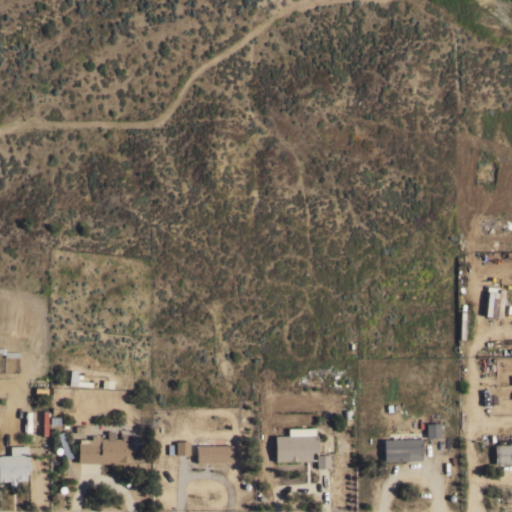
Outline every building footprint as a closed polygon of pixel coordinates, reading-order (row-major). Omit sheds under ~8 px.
[(500,316),(501,287),(484,286),(483,315),(500,316)] [(69,369),(75,369),(75,373),(81,374),(80,377),(76,377),(76,380),(84,380),(83,386),(68,384),(69,369)] [(425,423),(439,422),(439,437),(425,437),(425,423)] [(274,461),(273,435),(285,434),(285,427),(315,426),(315,434),(316,434),(316,451),(310,451),(310,460),(274,461)] [(66,442),(72,456),(66,459),(64,453),(60,452),(60,453),(58,454),(56,453),(55,452),(54,450),(54,448),(55,447),(57,446),(58,446),(59,446),(60,447),(61,448),(61,450),(62,450),(59,443),(56,432),(62,430),(66,442)] [(90,438),(90,434),(99,435),(99,437),(106,437),(106,430),(113,430),(113,437),(120,438),(120,432),(125,432),(125,438),(136,438),(136,448),(132,448),(132,463),(77,462),(77,441),(78,441),(78,438),(90,438)] [(421,459),(383,460),(382,439),(420,437),(421,459)] [(175,441),(188,440),(188,453),(175,454),(175,441)] [(196,461),(195,444),(201,444),(201,441),(206,441),(206,444),(231,444),(231,461),(196,461)] [(511,443),(511,463),(493,463),(493,444),(511,443)] [(9,446),(27,445),(27,462),(28,462),(29,470),(25,471),(26,479),(0,480),(0,454),(9,454),(9,446)] [(315,454),(329,454),(329,467),(315,468),(315,454)]
